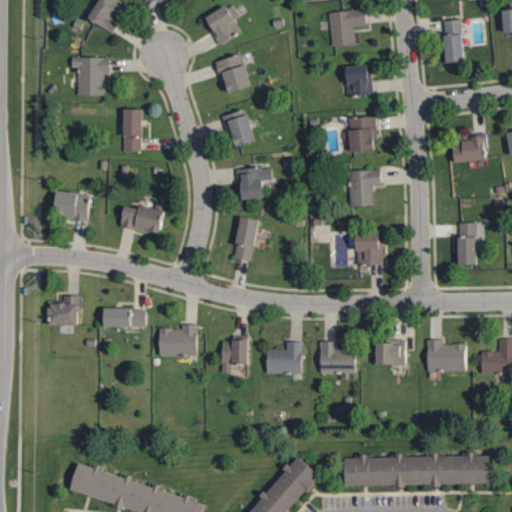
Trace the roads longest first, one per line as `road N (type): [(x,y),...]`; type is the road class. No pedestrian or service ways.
road 1 (residential): [(511,301),(295,305),(95,260),(0,255)]
road 2 (residential): [(422,303),(402,0)]
road 3 (residential): [(186,284),(204,185),(165,54)]
